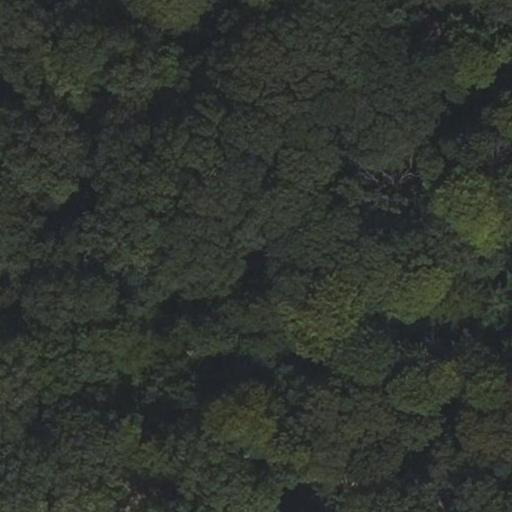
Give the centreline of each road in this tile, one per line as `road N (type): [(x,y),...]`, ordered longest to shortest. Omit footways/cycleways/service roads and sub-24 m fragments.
road 1 (track): [(511,493),(107,470)]
road 2 (track): [(511,181),(325,352),(299,428)]
road 3 (track): [(70,411),(0,260)]
